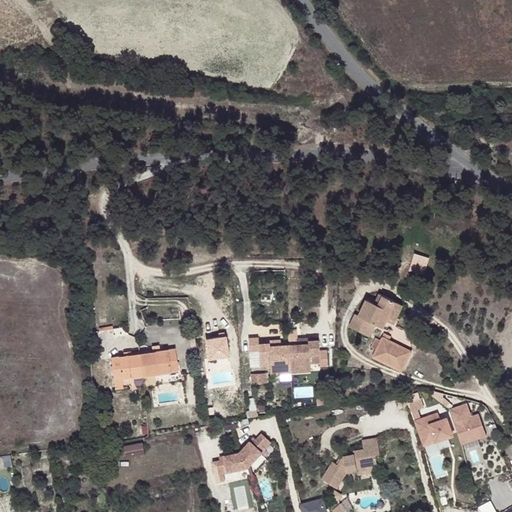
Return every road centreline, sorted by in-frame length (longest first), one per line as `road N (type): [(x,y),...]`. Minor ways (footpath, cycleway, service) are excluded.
road 1 (unclassified): [(470,167),(361,154),(165,156)]
road 2 (unclassified): [(470,167),(376,90),(300,0)]
road 3 (unclassified): [(165,156),(0,177)]
road 4 (residential): [(128,257),(169,272),(285,265)]
road 5 (residential): [(165,156),(107,195),(107,219),(128,257)]
